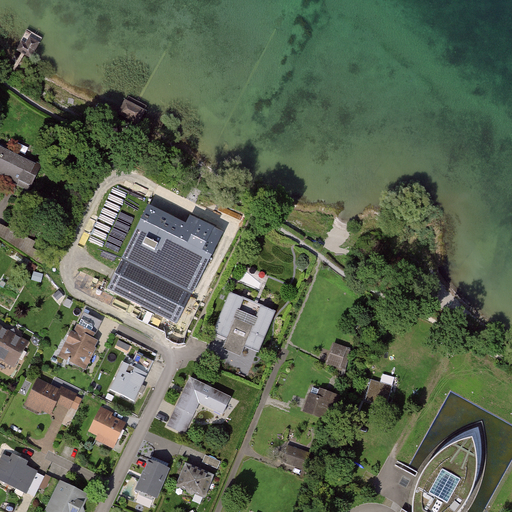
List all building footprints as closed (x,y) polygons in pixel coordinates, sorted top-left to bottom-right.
[(16,55),(32,63),(44,41),(28,33),(16,55)] [(125,100),(116,116),(138,127),(147,111),(125,100)] [(0,146),(0,174),(30,189),(41,167),(0,146)] [(152,206),(108,292),(177,328),(226,234),(192,217),(188,225),(152,206)] [(42,220),(35,217),(31,226),(27,223),(24,228),(13,223),(9,232),(31,243),(42,220)] [(31,243),(9,232),(0,227),(0,238),(35,262),(40,254),(33,251),(36,245),(31,243)] [(278,315),(232,296),(215,336),(261,356),(278,315)] [(31,338),(0,319),(0,362),(12,369),(31,338)] [(96,343),(71,331),(58,358),(83,370),(96,343)] [(335,345),(326,365),(346,373),(354,353),(335,345)] [(123,362),(108,390),(136,404),(156,365),(137,355),(131,366),(123,362)] [(190,378),(166,428),(187,438),(202,406),(225,416),(233,399),(190,378)] [(60,391),(39,380),(26,406),(47,417),(60,391)] [(394,386),(372,380),(366,400),(388,407),(394,386)] [(303,415),(324,422),(333,395),(312,388),(303,415)] [(126,422),(101,409),(87,436),(113,449),(126,422)] [(413,499),(412,511),(461,511),(469,500),(475,486),(478,472),(478,462),(476,448),(473,438),(456,443),(443,451),(433,459),(422,475),(416,487),(413,499)] [(281,463),(308,472),(314,453),(287,444),(281,463)] [(37,469),(5,453),(0,461),(0,471),(29,486),(37,469)] [(220,467),(223,460),(207,454),(204,461),(220,467)] [(153,459),(138,491),(159,501),(174,470),(153,459)] [(184,465),(175,488),(207,502),(217,478),(184,465)] [(79,511),(88,496),(61,483),(45,511),(79,511)]
